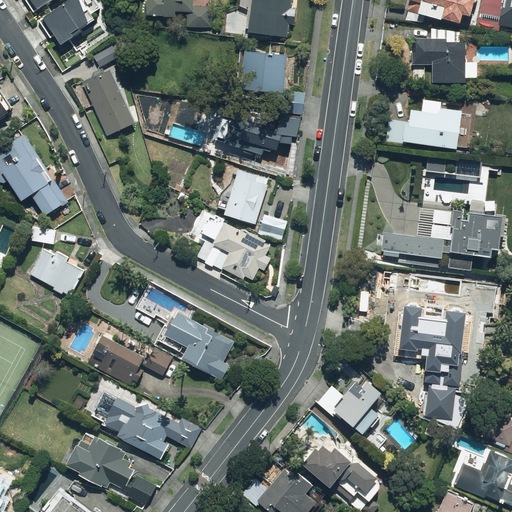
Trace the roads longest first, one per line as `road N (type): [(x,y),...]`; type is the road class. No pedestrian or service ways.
road 1 (residential): [(0,16),(65,114),(117,230),(136,247),(305,330)]
road 2 (unclassified): [(305,330),(353,0)]
road 3 (unclassified): [(183,511),(280,387),(305,330)]
